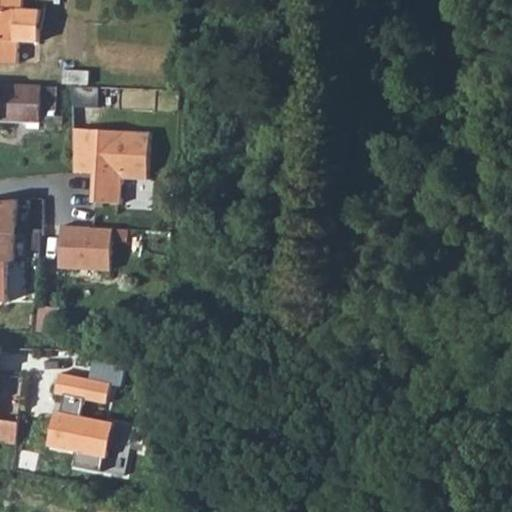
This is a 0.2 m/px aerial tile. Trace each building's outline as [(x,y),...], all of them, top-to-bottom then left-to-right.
[(20,42),(40,44),(41,12),(23,11),(23,0),(0,0),(0,64),(18,65),(20,42)] [(57,89),(0,86),(0,122),(62,125),(62,119),(56,119),(57,89)] [(91,96),(90,111),(95,112),(95,115),(113,115),(113,107),(118,108),(118,97),(102,94),(91,96)] [(148,133),(74,128),(74,173),(94,173),(95,199),(125,199),(125,175),(148,176),(148,133)] [(18,202),(0,203),(0,305),(13,305),(12,264),(16,263),(18,202)] [(59,225),(58,265),(110,271),(113,229),(59,225)] [(57,409),(48,448),(108,458),(115,421),(84,414),(87,401),(113,404),(117,383),(61,373),(56,392),(64,395),(63,409),(57,409)] [(0,443),(15,446),(19,422),(0,419),(0,443)]
